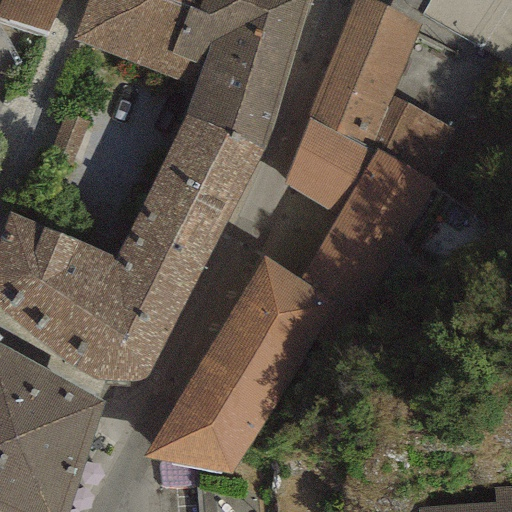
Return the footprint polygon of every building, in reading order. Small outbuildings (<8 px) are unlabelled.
[(60,0),(0,0),(0,16),(45,35),(60,0)] [(87,0),(70,41),(194,88),(202,64),(171,55),(188,6),(195,9),(198,0),(87,0)] [(194,88),(184,117),(261,151),(306,0),(198,0),(195,9),(188,6),(171,55),(202,64),(194,88)] [(418,27),(366,0),(352,0),(306,118),(309,121),(432,184),(455,128),(390,98),(418,27)] [(184,117),(138,213),(210,249),(261,151),(184,117)] [(432,184),(309,121),(263,255),(339,311),(351,313),(432,184)] [(113,261),(8,213),(0,234),(0,310),(60,363),(93,377),(117,381),(134,380),(145,377),(210,249),(138,213),(113,261)] [(339,311),(263,255),(141,456),(229,473),(339,311)] [(0,345),(0,511),(2,511),(67,511),(102,404),(0,345)] [(511,511),(511,486),(491,488),(492,501),(418,507),(418,511),(511,511)]
